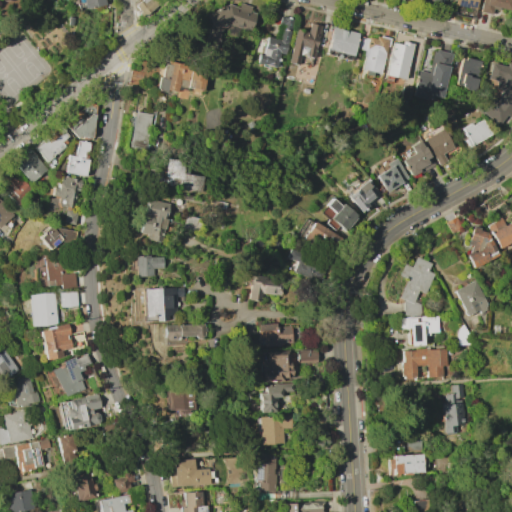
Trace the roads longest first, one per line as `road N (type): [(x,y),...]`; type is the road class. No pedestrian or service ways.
road 1 (residential): [(122,0),(96,203),(94,294),(159,511)]
road 2 (tertiary): [(511,154),(378,238),(351,279),(343,340),(352,511)]
road 3 (tertiary): [(0,151),(186,0)]
road 4 (residential): [(325,0),(511,45)]
